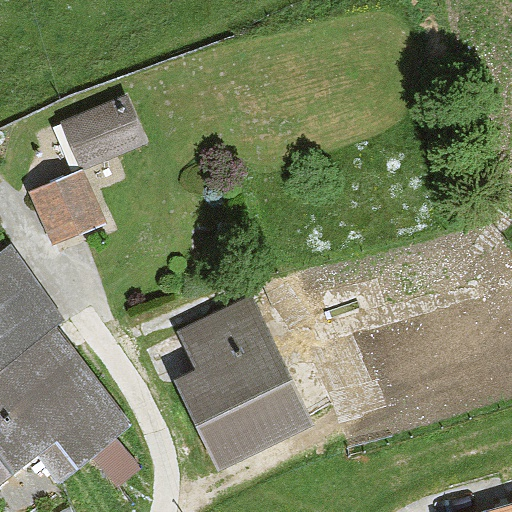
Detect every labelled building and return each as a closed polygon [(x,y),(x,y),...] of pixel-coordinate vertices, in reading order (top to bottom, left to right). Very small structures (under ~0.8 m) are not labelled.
[(124,102),(68,125),(84,163),(140,139),(124,102)] [(79,176),(37,194),(57,238),(98,221),(79,176)] [(0,267),(0,369),(51,330),(19,290),(32,280),(14,256),(0,267)] [(206,371),(185,381),(221,458),(303,419),(249,305),(189,334),(206,371)] [(0,483),(12,474),(13,476),(41,455),(60,479),(92,455),(102,468),(113,460),(102,445),(126,426),(52,329),(51,330),(0,369),(0,483)]
